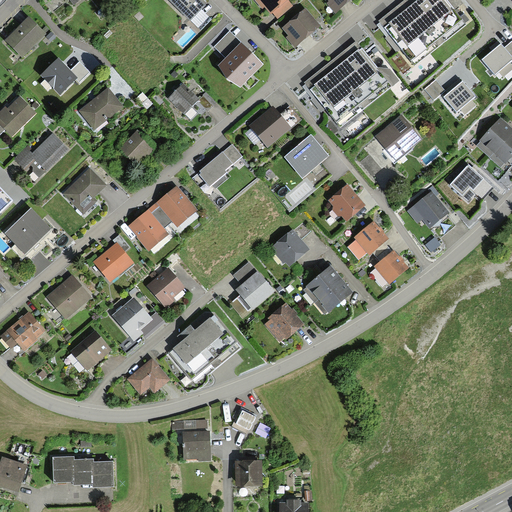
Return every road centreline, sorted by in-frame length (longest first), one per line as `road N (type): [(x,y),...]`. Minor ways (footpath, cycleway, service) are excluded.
road 1 (residential): [(0,372),(31,397),(69,410),(111,418),(171,410),(292,363),(433,274)]
road 2 (residential): [(0,311),(284,72)]
